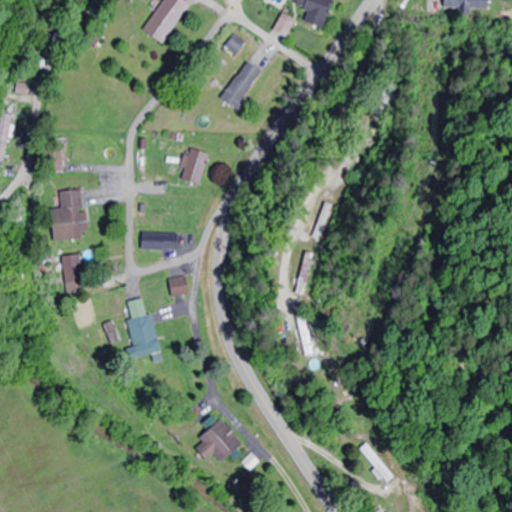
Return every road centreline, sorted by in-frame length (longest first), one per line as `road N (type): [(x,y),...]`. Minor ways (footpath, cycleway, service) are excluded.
road 1 (tertiary): [(335,511),(233,344),(222,268),(234,209),(254,167),(363,0)]
road 2 (residential): [(318,70),(246,21),(222,21),(146,109),(127,142),(131,268),(196,253),(216,214),(238,200)]
road 3 (residential): [(247,511),(0,269)]
road 4 (residential): [(0,201),(29,163),(47,64),(94,0)]
